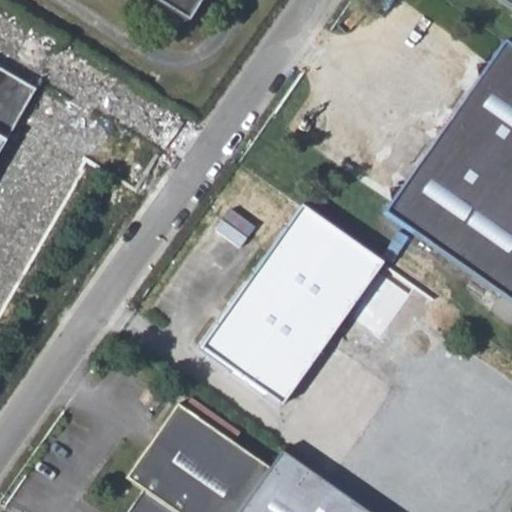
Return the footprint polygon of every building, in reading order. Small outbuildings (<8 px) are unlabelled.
[(145,0),(189,27),(206,0),(145,0)] [(511,0),(495,0),(511,12),(511,0)] [(511,49),(503,44),(383,214),(511,304),(511,49)] [(0,71),(0,146),(33,90),(0,71)] [(298,205),(196,347),(277,405),(379,263),(298,205)] [(236,511),(267,470),(175,405),(123,478),(140,491),(124,511),(236,511)] [(267,470),(236,511),(363,511),(279,453),(267,470)]
